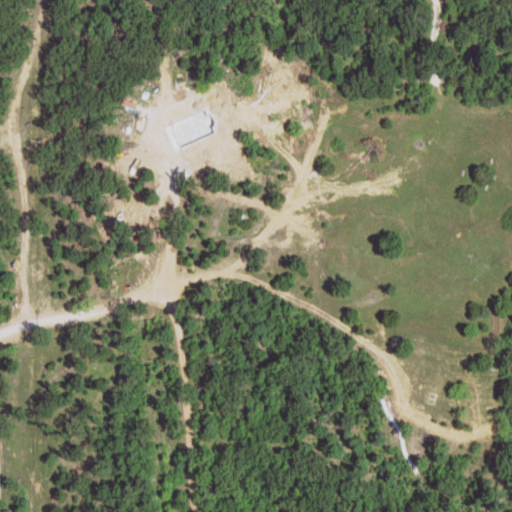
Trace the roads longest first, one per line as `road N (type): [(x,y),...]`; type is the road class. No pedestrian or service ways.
road 1 (residential): [(156,0),(192,158),(185,297),(195,511)]
road 2 (residential): [(39,0),(13,118),(25,178),(22,322)]
road 3 (residential): [(0,330),(185,297)]
